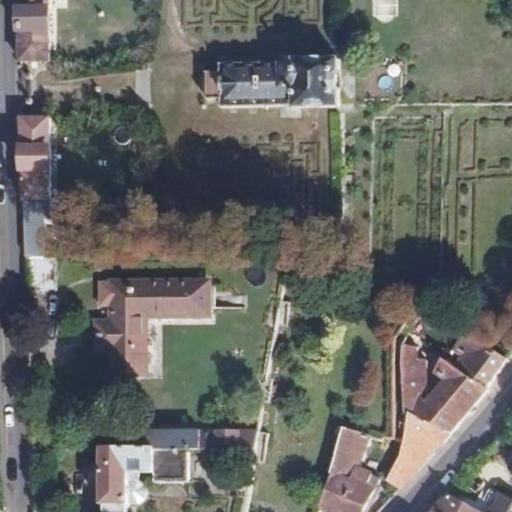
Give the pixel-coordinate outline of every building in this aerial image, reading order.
[(19,0),(20,62),(51,60),(50,0),(19,0)] [(298,108),(341,107),(340,59),(296,60),(297,63),(222,65),(221,74),(208,74),(208,101),(223,101),(223,106),(298,104),(298,108)] [(25,202),(36,200),(53,200),(52,118),(22,119),(25,202)] [(26,255),(47,255),(46,220),(36,220),(36,200),(25,202),(26,255)] [(55,286),(53,255),(47,255),(26,255),(27,287),(55,286)] [(207,283),(113,284),(100,284),(101,307),(113,307),(114,324),(98,324),(98,350),(114,350),(113,375),(122,375),(123,378),(136,378),(141,373),(146,374),(145,316),(208,315),(207,283)] [(488,385),(509,360),(467,331),(456,349),(464,353),(456,365),(488,385)] [(405,388),(405,399),(427,399),(428,359),(418,358),(419,346),(404,345),(403,366),(405,388)] [(490,386),(488,385),(456,365),(444,358),(437,370),(450,379),(432,401),(428,400),(427,399),(405,399),(407,437),(402,456),(388,480),(402,488),(452,432),(490,386)] [(366,511),(382,479),(361,468),(374,435),(346,428),(333,474),(335,475),(322,505),(324,506),(335,511),(366,511)] [(258,448),(261,433),(102,433),(103,450),(156,449),(258,448)] [(156,449),(103,450),(104,504),(106,505),(106,511),(129,511),(129,504),(132,504),(130,473),(155,472),(156,449)] [(493,511),(482,511),(450,494),(434,510),(436,511),(511,511),(511,496),(503,492),(493,511)]
